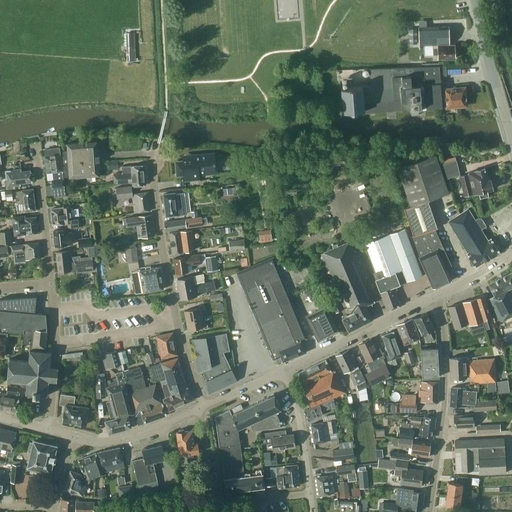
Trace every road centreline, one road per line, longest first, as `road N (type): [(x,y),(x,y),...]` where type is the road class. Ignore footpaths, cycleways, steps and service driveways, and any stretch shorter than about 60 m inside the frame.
road 1 (residential): [(200,408),(162,258),(150,157)]
road 2 (residential): [(428,511),(443,385),(433,299)]
road 3 (residential): [(200,408),(212,495),(309,494)]
road 4 (unclassified): [(282,371),(433,299)]
road 5 (residential): [(46,430),(55,344),(50,283)]
road 6 (tertiary): [(511,141),(474,0)]
road 7 (residential): [(50,283),(33,145)]
road 8 (unclassified): [(72,437),(108,441),(200,408)]
road 9 (residential): [(309,494),(282,371)]
